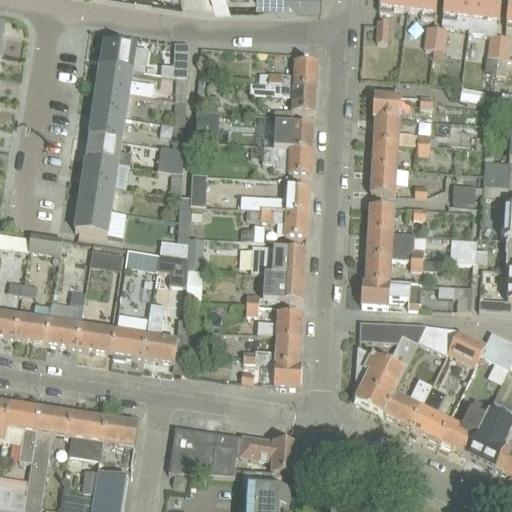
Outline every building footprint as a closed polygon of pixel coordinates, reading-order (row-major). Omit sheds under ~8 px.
[(394,17),(394,12),(408,14),(409,0),(381,0),(379,15),(394,17)] [(435,22),(437,0),(409,0),(408,14),(421,16),(421,20),(435,22)] [(445,0),(442,30),(468,33),(467,37),(469,37),(473,0),(445,0)] [(490,40),(486,63),(497,65),(500,41),(497,41),(502,0),(473,0),(469,37),(490,40)] [(377,47),(387,48),(387,40),(388,26),(379,25),(378,39),(377,47)] [(426,31),(424,53),(434,54),(437,32),(426,31)] [(434,54),(444,56),(447,34),(437,32),(434,54)] [(500,41),(497,65),(507,67),(508,67),(511,43),(500,41)] [(136,51),(105,46),(101,70),(132,75),(136,51)] [(188,49),(174,48),(173,59),(173,69),(161,69),(160,80),(176,81),(176,82),(186,83),(187,58),(188,49)] [(260,77),(259,88),(316,92),(318,66),(295,64),(295,79),(260,77)] [(497,65),(495,78),(505,79),(506,73),(507,67),(497,65)] [(151,102),(153,89),(131,85),(132,75),(101,70),(97,93),(129,98),(151,102)] [(175,105),(185,106),(186,83),(176,82),(175,105)] [(205,83),(197,83),(195,116),(205,116),(205,114),(221,115),(221,103),(205,102),(205,83)] [(315,117),(316,92),(259,88),(251,88),(251,99),(293,101),(292,115),(315,117)] [(129,98),(97,93),(94,117),(125,122),(129,98)] [(373,122),(376,123),(375,124),(399,125),(401,100),(374,99),(373,122)] [(419,111),(431,112),(432,102),(420,101),(419,111)] [(173,129),(183,130),(185,106),(175,105),(173,129)] [(195,132),(204,133),(205,116),(195,116),(195,132)] [(94,117),(90,140),(122,145),(125,122),(94,117)] [(399,150),(400,137),(399,137),(399,125),(375,124),(374,149),(399,150)] [(291,142),(253,140),(253,151),(290,153),(312,154),(314,129),(292,127),(291,142)] [(172,153),(182,154),(183,130),(173,129),(172,153)] [(417,151),(429,152),(430,140),(418,139),(417,151)] [(90,140),(87,164),(118,169),(122,145),(90,140)] [(408,174),(398,173),(399,150),(374,149),(372,174),(408,176),(408,174)] [(272,169),(272,174),(289,175),(289,178),(311,180),(312,154),(290,153),(253,151),(250,150),(249,161),(262,161),(262,169),(272,169)] [(429,161),(429,152),(417,151),(417,160),(429,161)] [(172,153),(171,177),(181,178),(182,154),(172,153)] [(83,188),(115,193),(118,169),(87,164),(83,188)] [(484,165),(483,178),(508,179),(509,167),(484,165)] [(395,189),(407,189),(408,176),(372,174),(371,199),(395,200),(395,189)] [(171,177),(170,200),(180,200),(181,178),(171,177)] [(508,179),(483,178),(482,189),(507,191),(508,179)] [(207,180),(191,179),(190,200),(192,200),(191,211),(206,211),(207,180)] [(83,188),(79,211),(112,216),(115,193),(83,188)] [(453,189),(452,207),(473,208),(474,190),(453,189)] [(506,203),(507,191),(482,189),(482,202),(506,203)] [(241,201),(240,214),(247,214),(247,213),(308,217),(310,192),(288,190),(287,203),(241,201)] [(414,201),(426,202),(427,192),(415,191),(414,201)] [(180,200),(178,226),(189,228),(189,211),(191,211),(192,200),(190,200),(180,200)] [(370,210),(369,236),(393,237),(394,212),(370,210)] [(76,235),(108,240),(112,216),(79,211),(76,235)] [(453,236),(479,239),(481,213),(455,211),(453,236)] [(260,226),(286,228),(285,241),(307,243),(308,217),(247,213),(247,214),(246,225),(260,226)] [(426,222),(426,214),(413,213),(413,223),(426,224),(426,222)] [(160,258),(187,263),(189,228),(178,226),(177,247),(160,246),(160,258)] [(252,234),(241,233),(240,244),(263,246),(264,230),(253,229),(252,234)] [(410,264),(422,264),(423,257),(413,256),(414,239),(411,238),(393,237),(369,236),(367,261),(391,262),(391,263),(410,264)] [(31,245),(30,245),(29,255),(30,255),(30,258),(60,262),(63,244),(32,239),(31,245)] [(28,257),(29,255),(30,245),(26,244),(27,242),(14,240),(14,243),(11,242),(10,254),(28,257)] [(189,244),(188,258),(202,259),(203,245),(189,244)] [(231,255),(262,257),(263,246),(240,244),(240,245),(232,244),(231,255)] [(449,266),(478,268),(479,254),(475,254),(476,245),(451,244),(449,266)] [(125,267),(156,271),(157,272),(159,258),(127,253),(125,267)] [(273,253),(272,278),(272,279),(305,281),(306,255),(273,253)] [(487,268),(487,255),(479,254),(478,268),(487,268)] [(89,272),(120,277),(122,259),(92,255),(89,272)] [(186,285),(187,274),(187,263),(160,258),(159,258),(157,272),(156,271),(151,308),(150,308),(147,335),(161,337),(165,310),(159,309),(163,282),(186,285)] [(366,286),(366,287),(390,288),(391,263),(391,262),(367,261),(366,286)] [(410,264),(409,273),(445,276),(446,266),(422,264),(410,264)] [(202,306),(203,275),(187,274),(186,285),(185,305),(202,306)] [(511,275),(509,275),(507,306),(480,303),(479,316),(511,318),(511,275)] [(272,278),(268,278),(266,305),(303,306),(305,281),(272,279),(272,278)] [(8,285),(6,297),(21,300),(23,287),(8,285)] [(421,290),(390,288),(366,287),(366,286),(363,286),(362,310),(388,312),(389,304),(409,305),(408,313),(420,314),(421,290)] [(36,302),(38,290),(23,287),(21,300),(36,302)] [(464,316),(471,316),(472,293),(453,292),(453,303),(458,303),(457,316),(464,316)] [(69,307),(83,309),(85,298),(70,295),(69,307)] [(259,310),(259,300),(246,299),(246,309),(259,310)] [(0,313),(1,306),(0,305),(0,341),(15,343),(18,320),(0,316),(0,313)] [(51,310),(35,308),(33,322),(18,320),(15,343),(46,348),(49,325),(49,324),(51,310)] [(245,319),(258,320),(259,310),(246,309),(245,319)] [(259,326),(258,340),(277,341),(277,343),(301,344),(302,318),(278,317),(278,327),(259,326)] [(77,353),(81,329),(49,325),(46,348),(77,353)] [(405,375),(418,349),(419,347),(427,331),(425,330),(361,327),(360,345),(399,348),(389,367),(360,352),(360,350),(359,350),(355,401),(357,402),(355,407),(383,420),(384,419),(382,418),(392,396),(393,397),(405,375)] [(114,334),(111,334),(81,329),(77,353),(108,358),(110,358),(114,334)] [(419,347),(446,360),(447,358),(448,358),(459,335),(427,331),(419,347)] [(143,363),(146,340),(114,334),(110,358),(143,363)] [(219,359),(221,338),(188,335),(186,356),(219,359)] [(478,360),(479,360),(485,348),(459,335),(448,358),(473,370),(478,360)] [(486,348),(485,348),(479,360),(509,375),(510,372),(511,367),(511,347),(492,338),(486,348)] [(174,368),(178,344),(146,340),(143,363),(174,368)] [(255,368),(255,367),(275,368),(299,369),(301,344),(277,343),(276,356),(255,355),(255,356),(243,355),(243,367),(255,368)] [(275,368),(274,392),(300,393),(302,369),(299,369),(275,368)] [(255,378),(243,376),(241,386),(253,388),(255,378)] [(382,418),(384,419),(411,432),(431,390),(419,384),(409,405),(393,397),(392,396),(382,418)] [(432,392),(432,391),(431,390),(411,432),(438,445),(448,424),(436,418),(445,399),(432,392)] [(490,411),(475,404),(462,431),(448,424),(438,445),(466,459),(490,411)] [(0,445),(3,446),(9,407),(0,405),(0,445)] [(21,450),(19,466),(32,468),(41,412),(9,407),(3,446),(21,450)] [(500,427),(504,416),(491,410),(490,411),(466,459),(497,474),(508,453),(485,442),(494,424),(500,427)] [(41,412),(32,468),(28,495),(25,511),(41,511),(53,438),(70,441),(73,417),(41,412)] [(69,461),(100,465),(102,446),(103,446),(106,422),(73,417),(70,441),(72,441),(69,461)] [(138,427),(106,422),(103,446),(134,451),(138,427)] [(233,482),(234,474),(239,442),(176,433),(169,478),(233,482)] [(241,461),(273,466),(273,472),(273,477),(295,479),(297,449),(274,448),(244,443),(241,461)] [(497,474),(499,475),(511,481),(511,447),(509,454),(508,453),(497,474)] [(100,466),(94,502),(92,511),(124,511),(129,482),(112,479),(114,468),(100,466)] [(243,487),(243,489),(251,489),(251,493),(254,493),(277,494),(287,495),(290,495),(294,495),(295,479),(273,477),(273,472),(244,470),(244,475),(243,487)] [(184,491),(185,481),(175,479),(173,489),(184,491)] [(0,511),(25,511),(28,495),(0,490),(0,511)] [(289,511),(290,495),(287,495),(277,494),(254,493),(253,511),(289,511)] [(92,511),(94,502),(63,498),(60,511),(92,511)]
